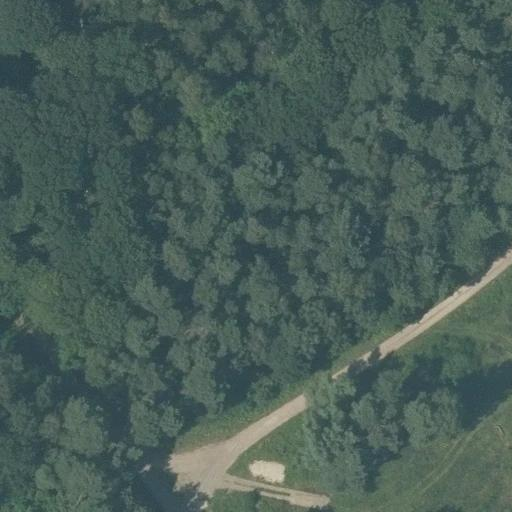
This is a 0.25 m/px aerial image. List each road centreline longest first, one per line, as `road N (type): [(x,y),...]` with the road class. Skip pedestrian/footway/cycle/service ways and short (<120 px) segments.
road 1 (track): [(185,511),(205,464),(362,365),(511,248)]
road 2 (track): [(165,511),(0,282)]
road 3 (track): [(194,484),(326,506)]
